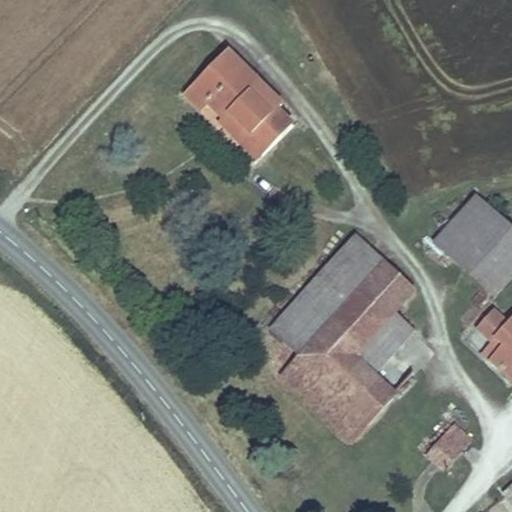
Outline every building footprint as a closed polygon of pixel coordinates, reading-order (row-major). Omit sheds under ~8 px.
[(234,80),(244,69),(228,53),(185,97),(201,113),(209,104),(226,120),(231,115),(241,124),(235,130),(263,157),(294,127),(278,112),(283,107),(270,94),(259,105),(234,80)] [(270,94),(244,69),(234,80),(259,105),(270,94)] [(226,120),(235,130),(241,124),(231,115),(226,120)] [(511,277),(511,230),(477,198),(440,239),(436,242),(495,297),(496,295),(511,277)] [(293,349),(303,358),(370,421),(394,396),(373,376),(413,332),(394,315),(414,293),(374,256),(356,239),(272,329),(293,349)] [(483,353),(511,379),(511,322),(510,325),(495,311),(478,328),(492,341),(483,353)] [(352,440),(370,421),(303,358),(284,377),(352,440)] [(450,446),(461,432),(452,426),(428,455),(445,469),(459,452),(450,446)] [(470,439),(461,432),(450,446),(459,452),(470,439)]
